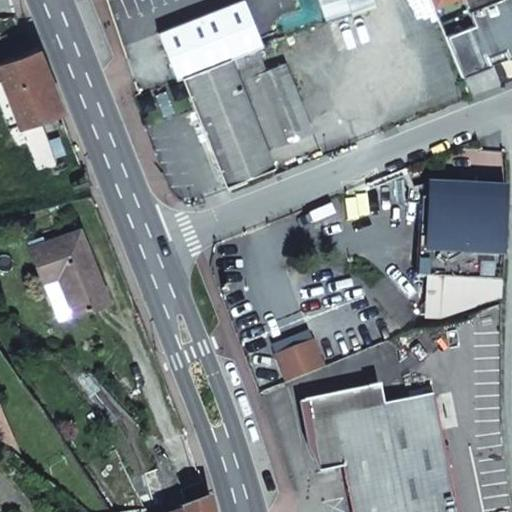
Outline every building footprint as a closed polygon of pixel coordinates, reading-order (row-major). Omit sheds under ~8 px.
[(238,0),(158,32),(176,79),(179,77),(226,59),(261,45),(242,0),(238,0)] [(321,0),(331,24),(373,8),(375,1),(374,0),(321,0)] [(36,48),(0,62),(0,74),(0,75),(20,126),(60,109),(36,48)] [(236,84),(226,59),(179,77),(225,188),(271,169),(264,152),(311,133),(284,65),(236,84)] [(49,145),(70,136),(62,114),(22,130),(38,172),(57,165),(49,145)] [(60,173),(57,165),(38,172),(41,181),(60,173)] [(501,207),(476,206),(422,203),(419,278),(500,281),(501,207)] [(105,303),(77,230),(29,250),(42,283),(57,276),(73,316),(105,303)] [(314,345),(277,360),(286,383),(323,368),(314,345)] [(453,511),(429,398),(331,419),(350,511),(453,511)] [(14,445),(0,414),(0,447),(1,450),(14,445)]
